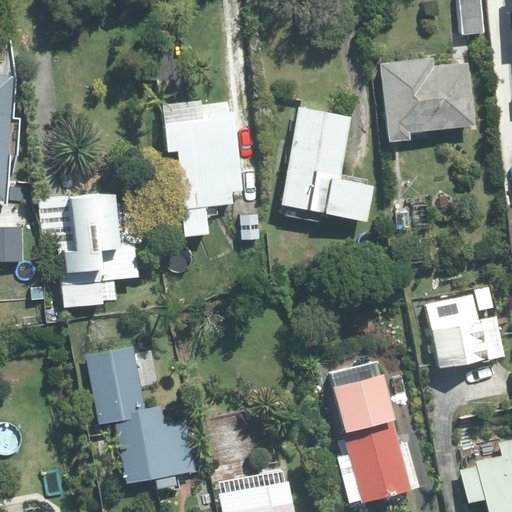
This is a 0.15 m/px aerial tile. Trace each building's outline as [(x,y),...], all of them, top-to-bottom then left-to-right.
[(481,0),(459,0),(463,31),(485,29),(481,0)] [(434,55),(381,61),(390,134),(410,132),(410,126),(475,119),(468,60),(435,64),(434,55)] [(0,193),(5,194),(14,72),(0,71),(0,193)] [(352,113),(300,104),(283,199),(368,214),(374,181),(341,175),(352,113)] [(238,112),(165,119),(168,147),(178,146),(186,231),(209,229),(206,202),(233,199),(232,188),(245,187),(238,112)] [(115,187),(71,191),(75,231),(57,233),(62,280),(139,273),(135,239),(121,241),(115,187)] [(259,215),(238,214),(238,238),(258,238),(259,215)] [(23,224),(0,223),(0,256),(24,257),(23,224)] [(492,283),(425,296),(438,362),(504,350),(492,283)] [(134,346),(88,354),(100,419),(117,416),(128,477),(194,466),(186,419),(166,422),(163,403),(144,406),(141,386),(159,383),(153,350),(135,353),(134,346)] [(381,357),(330,370),(350,449),(339,452),(351,501),(413,486),(381,357)] [(511,511),(511,439),(464,451),(468,465),(461,466),(469,498),(486,494),(490,511),(503,511),(511,510),(511,511)] [(295,511),(289,477),(219,491),(223,511),(295,511)]
